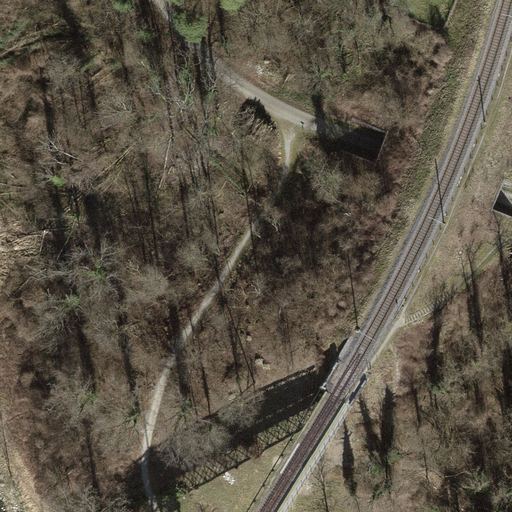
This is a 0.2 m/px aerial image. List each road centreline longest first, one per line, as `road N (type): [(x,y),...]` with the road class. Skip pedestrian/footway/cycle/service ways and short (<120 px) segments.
road 1 (track): [(163,0),(180,34),(242,88),(299,117)]
road 2 (track): [(511,202),(380,148)]
